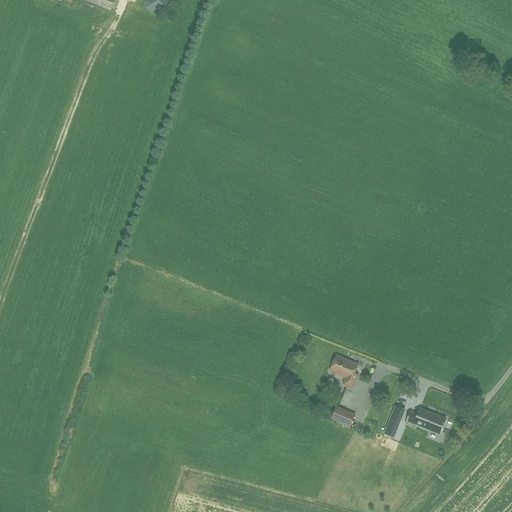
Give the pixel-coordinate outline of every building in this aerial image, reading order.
[(114,0),(82,0),(110,11),(114,0)] [(152,13),(157,14),(161,13),(165,10),(168,7),(169,3),(169,0),(143,0),(144,3),(146,7),(149,11),(152,13)] [(358,364),(337,355),(332,367),(338,370),(337,373),(346,377),(344,383),(354,387),(359,374),(354,372),(358,364)] [(396,405),(392,414),(402,418),(405,409),(396,405)] [(356,415),(337,407),(332,417),(352,426),(356,415)] [(446,419),(420,408),(418,414),(410,411),(406,423),(413,426),(414,423),(440,434),(446,419)] [(384,433),(394,437),(397,429),(388,425),(384,433)]
